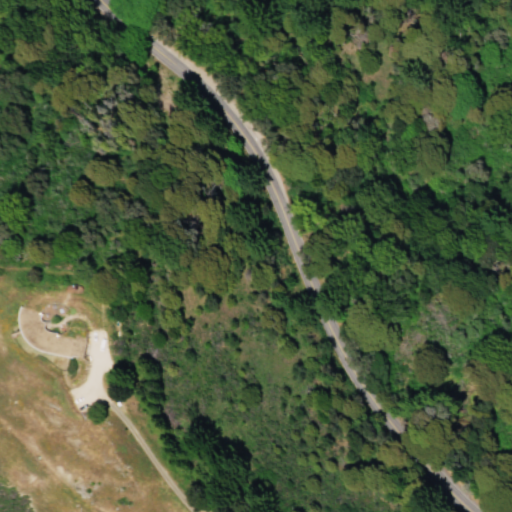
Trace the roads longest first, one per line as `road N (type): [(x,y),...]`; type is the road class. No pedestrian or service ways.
road 1 (secondary): [(103,0),(228,113),(271,190),(337,356),(393,434),(471,511)]
road 2 (track): [(97,511),(65,493),(0,430)]
